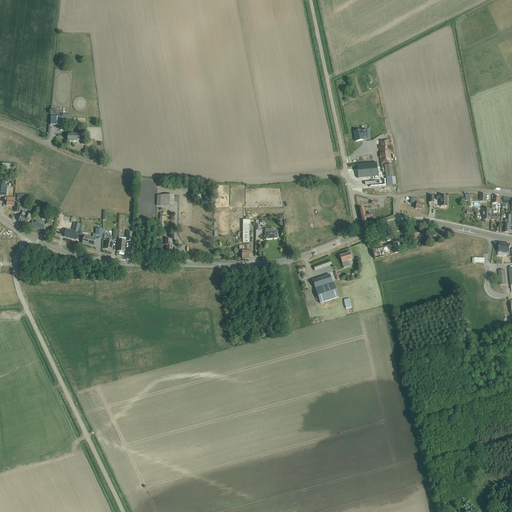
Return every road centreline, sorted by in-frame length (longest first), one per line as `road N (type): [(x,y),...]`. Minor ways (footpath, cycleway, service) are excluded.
road 1 (unclassified): [(122,511),(19,292),(15,267),(27,236)]
road 2 (tertiary): [(313,252),(270,264),(107,262),(27,236)]
road 3 (unclassified): [(350,192),(310,0)]
